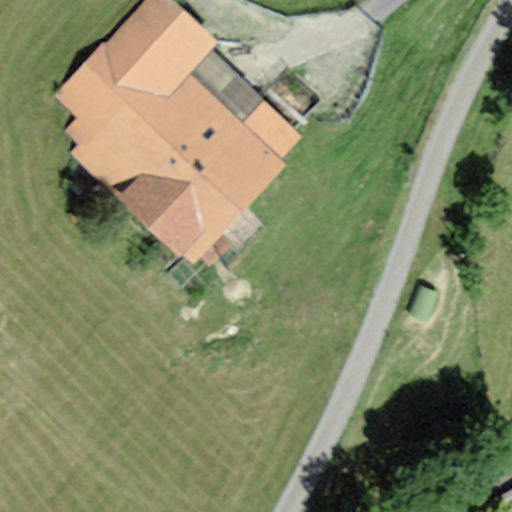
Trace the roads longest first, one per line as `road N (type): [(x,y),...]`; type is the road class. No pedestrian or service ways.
road 1 (unclassified): [(287,511),(348,392),(457,106),(511,5)]
road 2 (track): [(246,75),(325,42),(390,0)]
